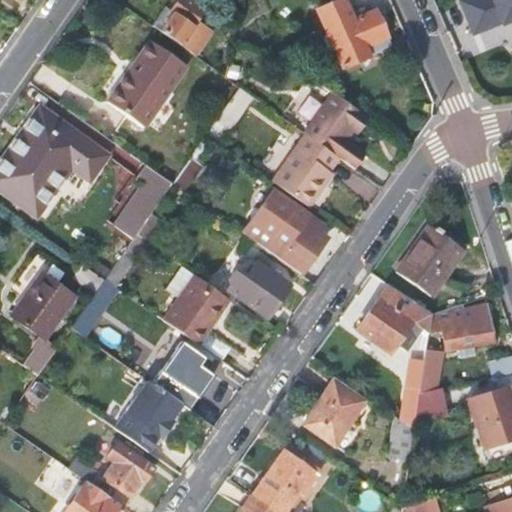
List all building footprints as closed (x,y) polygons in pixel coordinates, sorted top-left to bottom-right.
[(184,0),(183,0),(172,16),(176,19),(166,33),(194,53),(211,30),(196,20),(202,12),(184,0)] [(340,68),(365,56),(389,45),(386,37),(374,11),(369,13),(368,11),(367,10),(366,9),(364,8),(363,8),(362,8),(361,9),(360,9),(350,14),(343,0),(335,0),(314,9),(340,68)] [(511,0),(472,0),(460,5),(473,34),(493,26),(494,29),(511,21),(511,0)] [(157,27),(166,33),(176,19),(172,16),(167,13),(157,27)] [(126,72),(105,102),(142,128),(185,67),(148,41),(135,59),(140,62),(130,76),(126,72)] [(220,114),(234,123),(253,97),(239,87),(220,114)] [(305,134),(337,157),(354,168),(365,153),(343,138),(350,129),(354,131),(365,115),(333,93),(332,92),(331,94),(303,133),(305,134)] [(39,109),(14,145),(63,179),(71,168),(90,181),(107,156),(39,109)] [(305,134),(272,182),(308,207),(325,183),(322,180),(337,157),(305,134)] [(14,145),(0,164),(0,191),(36,216),(63,179),(14,145)] [(190,157),(171,184),(183,192),(202,165),(190,157)] [(141,186),(119,218),(138,232),(171,184),(145,165),(135,181),(141,186)] [(265,250),(300,274),(325,238),(308,226),(314,218),(278,194),(263,215),(259,212),(244,235),(255,243),(265,250)] [(112,227),(132,240),(137,233),(138,232),(119,218),(112,227)] [(434,226),(401,273),(432,295),(465,248),(434,226)] [(132,240),(127,248),(136,255),(146,240),(137,233),(132,240)] [(127,248),(104,279),(114,286),(136,255),(127,248)] [(236,290),(231,298),(264,321),(288,286),(255,263),(244,279),(238,275),(231,286),(236,290)] [(74,275),(96,291),(104,279),(82,264),(74,275)] [(35,350),(24,366),(37,375),(57,347),(43,337),(72,296),(39,272),(9,314),(41,335),(32,347),(35,350)] [(220,312),(229,299),(194,274),(185,287),(162,320),(198,344),(220,312)] [(96,291),(76,319),(90,329),(118,289),(114,286),(104,279),(96,291)] [(379,296),(357,330),(388,352),(410,319),(427,331),(429,312),(389,284),(380,296),(379,296)] [(463,326),(440,330),(444,351),(452,350),(454,360),(471,357),(469,347),(490,344),(484,305),(459,309),(463,326)] [(422,365),(418,393),(431,390),(436,354),(431,353),(437,310),(429,312),(427,331),(422,365)] [(71,327),(78,332),(84,337),(90,329),(76,319),(71,327)] [(182,342),(152,384),(181,404),(188,410),(197,397),(198,398),(214,375),(206,370),(215,357),(199,345),(195,351),(182,342)] [(511,353),(490,359),(494,374),(511,370),(511,353)] [(402,388),(398,418),(412,428),(414,421),(418,393),(422,365),(409,362),(405,388),(402,388)] [(334,379),(303,423),(333,443),(364,401),(334,379)] [(114,429),(148,452),(158,438),(160,439),(172,421),(170,419),(181,404),(152,384),(147,380),(114,429)] [(511,402),(506,385),(466,398),(483,448),(511,437),(511,402)] [(418,393),(414,421),(444,414),(438,388),(431,390),(418,393)] [(395,415),(387,457),(408,461),(412,428),(398,418),(395,415)] [(114,463),(103,480),(129,498),(140,481),(144,484),(154,469),(117,443),(107,458),(114,463)] [(284,450),(253,494),(277,511),(283,511),(313,471),(284,450)] [(69,469),(88,482),(91,484),(99,473),(77,458),(69,469)] [(447,476),(429,483),(433,494),(452,488),(447,476)] [(484,511),(501,506),(503,511),(511,511),(511,478),(478,490),(484,511)] [(88,482),(66,511),(123,511),(107,500),(109,497),(91,484),(88,482)] [(277,511),(253,494),(240,511),(277,511)] [(400,511),(427,511),(447,505),(443,494),(436,496),(401,508),(400,511)]
